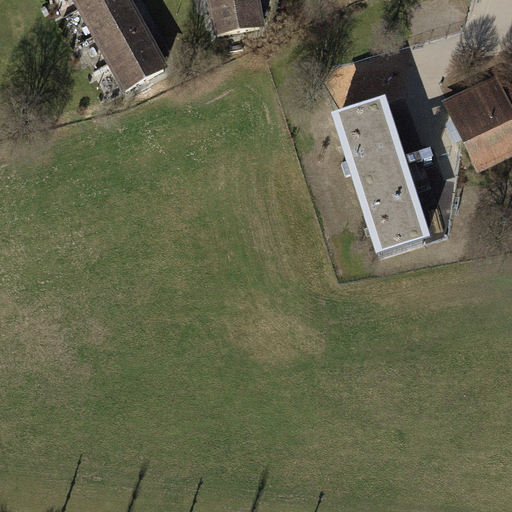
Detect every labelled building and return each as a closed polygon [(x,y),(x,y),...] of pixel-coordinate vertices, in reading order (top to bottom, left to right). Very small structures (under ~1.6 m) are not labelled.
[(71,0),(76,8),(90,0),(71,0)] [(90,0),(76,8),(91,36),(129,16),(119,0),(90,0)] [(235,0),(209,5),(215,36),(256,29),(250,0),(235,0)] [(91,36),(106,64),(144,44),(129,16),(91,36)] [(106,64),(122,92),(159,72),(144,44),(106,64)] [(496,83),(447,106),(459,131),(478,172),(481,171),(480,169),(511,154),(511,97),(505,101),(496,83)] [(342,114),(335,116),(380,256),(430,241),(405,163),(386,100),(342,114)]
